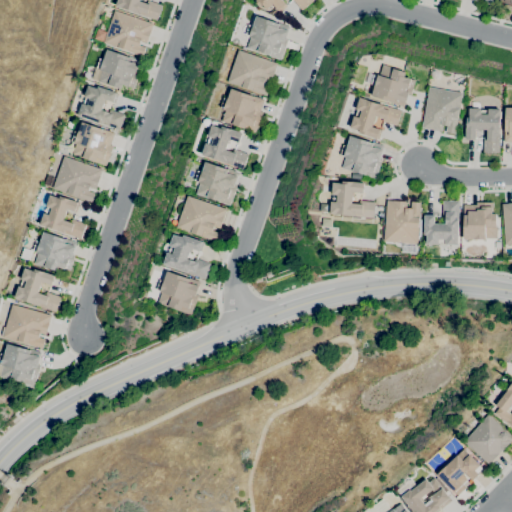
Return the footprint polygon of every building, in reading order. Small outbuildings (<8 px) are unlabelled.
[(157,21),(116,6),(118,0),(140,0),(140,1),(147,3),(148,0),(162,5),(157,21)] [(278,11),(269,0),(313,0),(301,10),(293,0),(282,0),(286,4),(278,11)] [(142,57),(103,43),(104,42),(94,38),(98,29),(107,32),(115,10),(153,24),(146,43),(140,41),(139,45),(146,47),(142,57)] [(280,60),(247,48),(250,37),(249,36),(250,36),(246,34),(249,25),(253,26),(256,15),(278,23),(278,22),(290,27),(286,39),(288,40),(280,60)] [(121,89),(110,85),(97,81),(101,69),(96,68),(100,59),(103,60),(107,49),(128,56),(140,60),(135,73),(138,74),(133,89),(124,86),(125,85),(123,84),(121,89)] [(266,96),(227,82),(239,50),(277,63),(275,69),(271,83),(264,80),(263,84),(269,87),(266,96)] [(404,107),(393,103),(371,96),(375,85),(371,84),(374,75),(378,76),(378,75),(379,75),(383,64),(406,72),(405,76),(415,80),(411,95),(408,94),(404,107)] [(119,130),(77,115),(82,103),(83,104),(85,97),(84,97),(88,85),(97,88),(98,86),(118,93),(115,103),(105,100),(102,110),(109,112),(110,109),(124,114),(123,120),(122,125),(121,125),(119,130)] [(455,134),(445,132),(447,126),(443,125),(441,131),(421,128),(429,87),(462,93),(455,134)] [(255,133),(221,121),(225,110),(223,110),(224,108),(221,107),(224,98),(227,100),(231,88),(264,100),(260,112),(263,113),(255,133)] [(379,139),(359,133),(360,130),(350,128),(354,116),(359,118),(361,111),(356,109),(359,98),(401,110),(397,126),(382,121),(383,119),(378,118),(378,117),(377,116),(375,123),(374,123),(372,127),(382,130),(379,139)] [(499,153),(483,152),(483,136),(487,136),(487,130),(476,129),(476,140),(466,139),(466,118),(469,118),(469,108),(481,108),(481,109),(488,110),(488,109),(500,109),(499,153)] [(503,144),(511,143),(511,108),(504,108),(503,144)] [(106,166),(72,155),(75,144),(74,143),(75,141),(72,140),(75,131),(78,133),(82,122),(103,129),(114,133),(110,145),(113,146),(106,166)] [(242,170),(201,155),(206,143),(207,143),(209,137),(208,136),(212,125),(221,128),(222,125),(242,133),(239,143),(229,139),(225,150),(232,153),(234,149),(248,154),(242,170)] [(376,179),(342,168),(345,157),(344,157),(344,155),(340,154),(343,145),(347,146),(350,136),(372,143),(372,142),(384,145),(380,158),(382,159),(376,179)] [(92,202),(78,197),(53,188),(64,156),(102,169),(96,189),(90,187),(88,191),(95,193),(92,202)] [(230,205),(196,194),(200,183),(198,182),(199,181),(195,180),(198,171),(202,172),(206,161),(227,169),(227,168),(239,172),(235,185),(237,186),(230,205)] [(373,218),(337,214),(337,215),(330,214),(331,201),(336,202),(337,195),(332,194),(333,182),(342,183),(343,181),(353,182),(364,183),(363,193),(353,192),(352,203),(359,204),(359,200),(375,202),(373,218)] [(80,239),(40,224),(44,213),(49,215),(51,208),(46,206),(50,195),(59,198),(60,196),(78,202),(75,212),(67,209),(63,220),(71,222),(72,219),(86,224),(80,239)] [(216,241),(177,228),(188,196),(226,209),(220,228),(214,226),(212,230),(219,232),(216,241)] [(417,244),(383,241),(387,200),(407,202),(406,208),(411,208),(411,202),(420,202),(417,244)] [(458,245),(445,245),(445,244),(438,244),(438,245),(426,245),(426,235),(424,235),(424,215),(435,215),(435,224),(445,224),(445,217),(442,217),(442,201),(448,201),(448,200),(453,200),(453,201),(459,201),(459,221),(458,221),(458,245)] [(485,240),(463,239),(464,215),(463,215),(463,205),(476,205),(476,202),(493,202),(493,208),(492,208),(492,213),(496,214),(496,226),(497,226),(496,238),(485,238),(485,240)] [(511,244),(504,245),(502,203),(511,202),(511,244)] [(57,271),(34,263),(37,253),(36,253),(43,231),(66,239),(67,239),(76,242),(75,246),(73,254),(75,255),(69,271),(58,267),(57,271)] [(205,279),(163,264),(168,253),(171,246),(170,246),(174,234),(183,237),(184,235),(204,242),(201,252),(191,248),(188,259),(194,261),(196,258),(210,263),(208,269),(209,269),(208,274),(207,273),(205,279)] [(29,261),(20,258),(24,248),(33,251),(29,261)] [(56,312),(39,306),(22,300),(14,298),(19,286),(24,288),(26,281),(21,279),(25,268),(34,271),(35,269),(55,276),(52,285),(42,282),(38,293),(45,295),(46,292),(61,297),(56,312)] [(191,315),(158,303),(161,293),(160,292),(160,291),(157,289),(160,280),(164,282),(168,271),(189,278),(200,282),(196,294),(198,295),(191,315)] [(256,283),(254,277),(261,274),(263,280),(256,283)] [(42,348),(3,337),(12,304),(51,315),(46,335),(40,333),(39,337),(45,339),(42,348)] [(34,386),(24,383),(24,382),(10,379),(0,376),(3,365),(1,365),(2,364),(0,363),(0,353),(4,355),(7,344),(29,350),(29,349),(41,352),(40,356),(38,365),(40,365),(34,386)] [(511,426),(507,422),(507,423),(495,413),(499,407),(497,405),(508,390),(507,390),(511,384),(511,426)] [(489,465),(464,442),(489,414),(511,435),(511,439),(510,441),(511,441),(502,451),(502,450),(489,465)] [(457,496),(437,474),(464,449),(484,469),(472,481),(465,473),(463,475),(467,479),(462,484),(465,488),(457,496)] [(412,511),(413,510),(402,496),(410,490),(411,491),(426,479),(429,482),(434,478),(452,501),(441,509),(441,508),(435,511),(412,511)] [(389,511),(401,503),(407,511),(389,511)]
